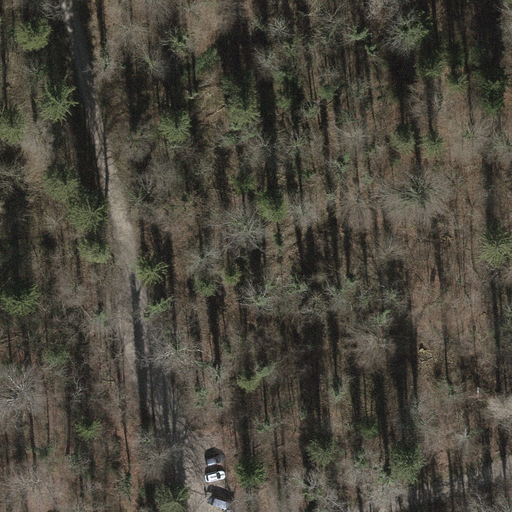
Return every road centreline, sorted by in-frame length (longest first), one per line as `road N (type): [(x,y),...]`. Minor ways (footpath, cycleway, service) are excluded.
road 1 (track): [(199,511),(71,0)]
road 2 (track): [(511,467),(368,511)]
